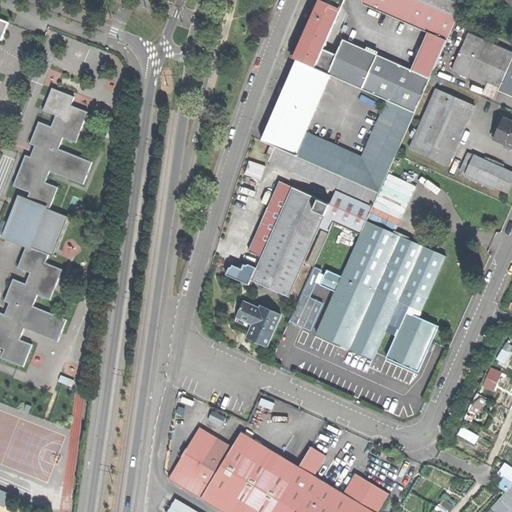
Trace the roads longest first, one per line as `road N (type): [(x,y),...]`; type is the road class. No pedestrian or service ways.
road 1 (unclassified): [(292,0),(225,171),(186,315),(191,344),(410,439),(430,426),(511,244)]
road 2 (primary): [(126,511),(194,43)]
road 3 (primary): [(152,83),(90,511)]
road 4 (unknown): [(186,315),(163,482)]
